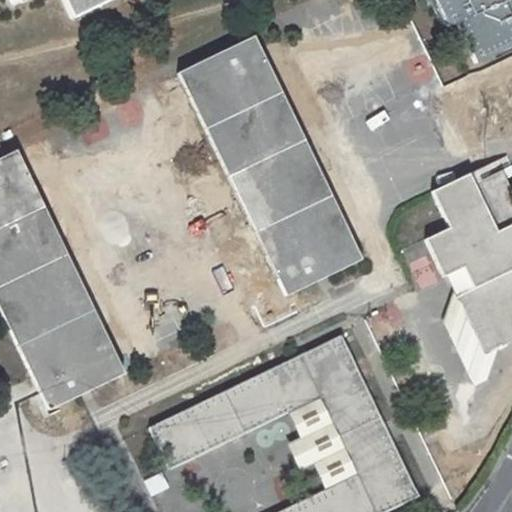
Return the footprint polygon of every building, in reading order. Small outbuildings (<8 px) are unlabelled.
[(10,0),(13,6),(25,0),(61,0),(70,18),(106,0),(10,0)] [(476,61),(511,44),(511,0),(434,0),(444,22),(455,18),(476,61)] [(254,36),(179,73),(286,295),(361,259),(254,36)] [(18,151),(0,159),(0,302),(51,408),(125,373),(18,151)] [(469,172),(430,190),(448,226),(423,238),(442,279),(462,269),(472,289),(454,298),(482,356),(511,341),(511,192),(500,168),(473,181),(469,172)] [(384,511),(421,494),(343,335),(153,427),(173,470),(325,397),(361,472),(278,511),(384,511)]
